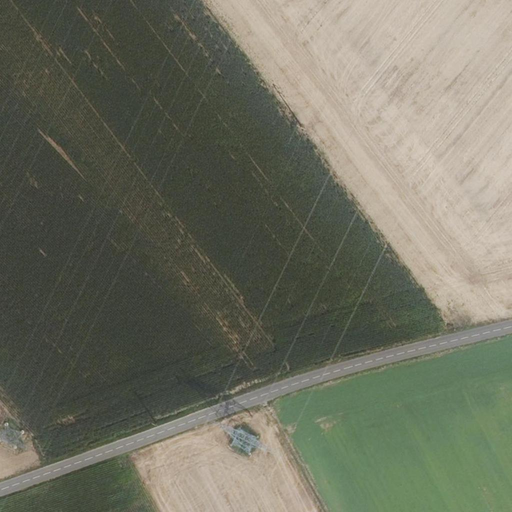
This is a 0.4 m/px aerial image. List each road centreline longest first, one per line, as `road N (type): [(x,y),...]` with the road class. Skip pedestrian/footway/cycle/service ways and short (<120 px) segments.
road 1 (tertiary): [(0,489),(302,380),(511,326)]
road 2 (track): [(261,395),(323,511)]
